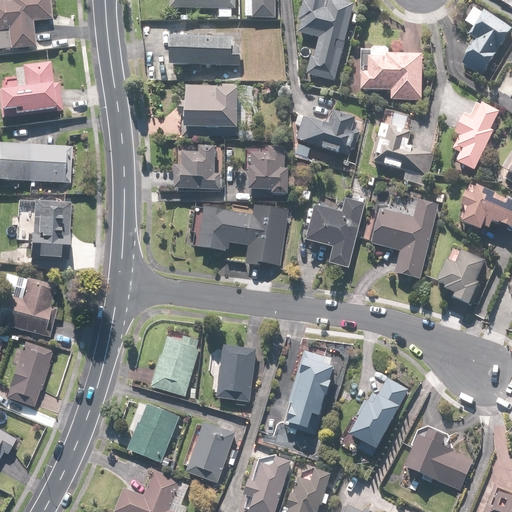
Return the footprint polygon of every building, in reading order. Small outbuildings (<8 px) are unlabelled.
[(52,20),(48,0),(8,0),(9,4),(0,5),(0,52),(36,47),(32,23),(52,20)] [(169,0),(169,10),(218,10),(218,19),(231,19),(231,10),(236,10),(235,0),(169,0)] [(275,0),(245,0),(245,20),(275,20),(275,0)] [(334,83),(353,7),(326,1),(326,0),(300,0),(301,2),(303,2),(298,23),(301,24),(298,36),(316,40),(308,76),(334,83)] [(461,66),(481,79),(511,30),(491,17),(491,18),(483,13),(467,38),(475,43),(461,66)] [(231,41),(171,41),(171,69),(239,69),(239,49),(231,49),(231,41)] [(387,53),(361,52),(360,95),(390,96),(390,104),(421,104),(422,59),(386,58),(387,53)] [(52,85),(49,64),(5,69),(7,90),(0,91),(0,119),(53,113),(51,96),(59,95),(58,85),(52,85)] [(210,133),(237,134),(239,85),(224,85),(224,90),(184,88),(183,141),(210,142),(210,133)] [(492,135),(489,133),(497,115),(479,106),(470,125),(460,120),(452,137),(457,139),(451,151),(459,155),(454,165),(473,174),(492,135)] [(303,120),(296,142),(350,159),(359,134),(351,131),(355,120),(333,113),(328,128),(303,120)] [(375,156),(373,163),(427,178),(434,156),(407,148),(411,134),(380,125),(371,155),(375,156)] [(70,149),(0,145),(0,181),(69,185),(70,149)] [(249,148),(247,192),(271,193),(271,196),(286,197),(287,171),(283,171),(284,150),(249,148)] [(176,149),(174,192),(221,195),(221,177),(215,177),(216,151),(176,149)] [(511,150),(500,171),(506,175),(504,179),(511,184),(511,150)] [(487,231),(490,225),(496,227),(497,226),(511,231),(511,204),(507,203),(508,201),(486,193),(486,194),(468,187),(465,196),(462,195),(457,208),(459,209),(459,211),(462,212),(458,222),(460,223),(459,226),(478,233),(480,228),(487,231)] [(67,260),(70,204),(61,204),(62,199),(33,197),(32,227),(28,226),(27,258),(34,259),(34,265),(60,266),(60,260),(67,260)] [(347,270),(363,206),(343,201),(339,215),(313,209),(305,243),(331,250),(327,265),(347,270)] [(418,281),(437,207),(417,202),(412,221),(378,212),(370,245),(397,251),(391,274),(418,281)] [(281,268),(288,212),(252,208),(251,216),(203,210),(198,248),(228,252),(229,244),(247,246),(245,264),(281,268)] [(473,283),(482,265),(449,249),(433,285),(443,290),(440,294),(467,307),(478,285),(473,283)] [(3,275),(0,285),(0,326),(49,338),(56,310),(49,308),(54,288),(3,275)] [(203,344),(170,333),(151,388),(184,399),(203,344)] [(33,408),(51,353),(23,344),(5,399),(33,408)] [(325,352),(305,346),(281,424),(314,434),(334,370),(321,365),(325,352)] [(254,350),(220,347),(216,399),(250,402),(254,350)] [(372,457),(408,390),(387,379),(376,398),(370,395),(344,442),(372,457)] [(162,464),(180,418),(140,402),(128,432),(133,434),(127,450),(162,464)] [(234,434),(203,422),(185,473),(216,484),(234,434)] [(414,439),(402,470),(459,492),(471,459),(440,447),(443,439),(426,432),(422,442),(414,439)] [(0,454),(6,457),(14,442),(0,434),(0,454)] [(265,467),(252,464),(238,511),(274,511),(286,474),(286,473),(286,472),(286,471),(286,470),(286,469),(286,468),(286,467),(285,466),(285,465),(284,464),(284,463),(283,463),(282,462),(281,461),(280,461),(280,460),(279,460),(278,460),(277,460),(276,460),(275,459),(274,460),(273,460),(272,460),(271,460),(270,461),(269,461),(268,462),(267,463),(266,464),(266,465),(265,466),(265,467)] [(301,477),(292,474),(280,511),(316,511),(328,475),(304,468),(301,477)] [(126,489),(116,511),(186,511),(187,510),(180,507),(188,485),(154,471),(144,497),(126,489)] [(511,511),(511,491),(494,484),(483,511),(511,511)]
